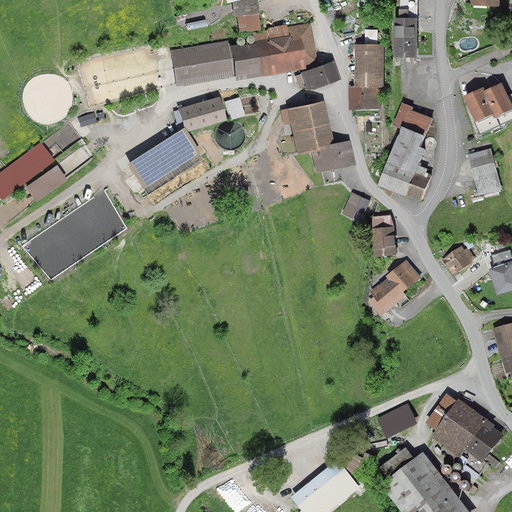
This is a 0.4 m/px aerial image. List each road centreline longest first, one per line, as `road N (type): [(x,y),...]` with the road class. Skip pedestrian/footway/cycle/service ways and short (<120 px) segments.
road 1 (track): [(0,243),(166,100),(197,87),(251,84),(342,105)]
road 2 (residential): [(482,363),(214,478),(179,511)]
road 3 (residential): [(413,228),(363,172),(339,68),(310,0)]
road 4 (residential): [(413,228),(442,182),(450,146),(444,78)]
